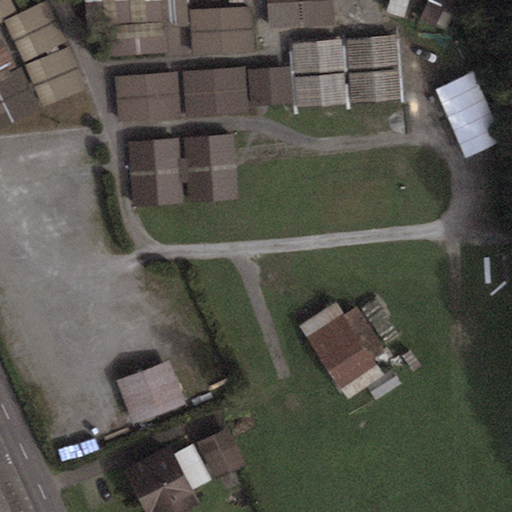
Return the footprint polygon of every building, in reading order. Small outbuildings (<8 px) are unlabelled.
[(7,0),(0,0),(0,15),(13,9),(7,0)] [(43,104),(88,86),(69,40),(67,40),(51,0),(41,0),(7,14),(43,104)] [(194,50),(256,47),(254,0),(240,0),(205,2),(204,0),(114,0),(117,51),(169,48),(168,21),(192,20),(194,50)] [(391,0),(390,10),(407,13),(409,0),(391,0)] [(425,0),(420,15),(447,26),(457,0),(425,0)] [(170,50),(191,49),(190,22),(169,23),(170,50)] [(0,42),(0,69),(11,64),(0,42)] [(301,86),(324,84),(322,56),(298,59),(301,86)] [(251,102),(295,100),(294,62),(249,64),(251,102)] [(250,110),(247,64),(117,70),(119,116),(250,110)] [(456,118),(479,113),(474,91),(451,96),(456,118)] [(393,342),(409,331),(388,298),(372,308),(393,342)] [(334,306),(306,323),(348,389),(377,370),(368,357),(382,348),(356,309),(341,318),(334,306)] [(178,399),(167,369),(125,385),(136,415),(178,399)] [(203,442),(216,469),(239,458),(226,431),(203,442)] [(188,488),(209,477),(192,444),(171,455),(167,448),(132,467),(155,511),(162,511),(192,497),(188,488)]
